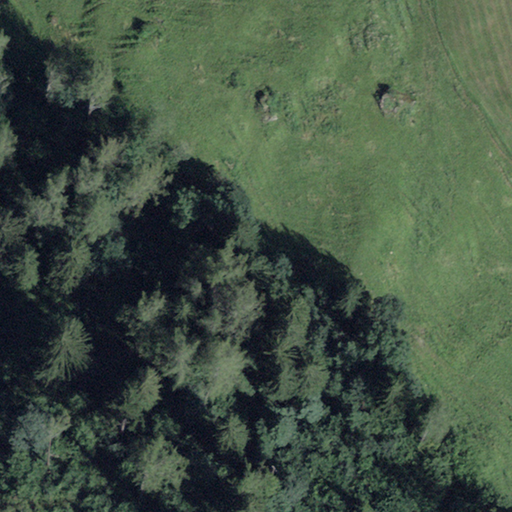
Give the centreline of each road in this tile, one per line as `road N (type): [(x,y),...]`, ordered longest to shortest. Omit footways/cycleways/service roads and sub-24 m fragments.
road 1 (track): [(473,511),(431,440),(343,336),(221,251)]
road 2 (track): [(0,78),(144,136),(178,170),(221,251)]
